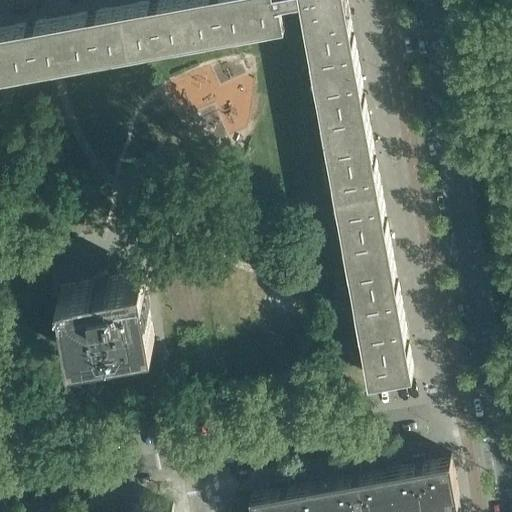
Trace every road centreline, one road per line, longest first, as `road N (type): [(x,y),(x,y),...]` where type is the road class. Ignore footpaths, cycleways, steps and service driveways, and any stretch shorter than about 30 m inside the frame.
road 1 (tertiary): [(511,495),(429,0)]
road 2 (residential): [(186,456),(459,405),(479,511)]
road 3 (residential): [(0,488),(186,456)]
